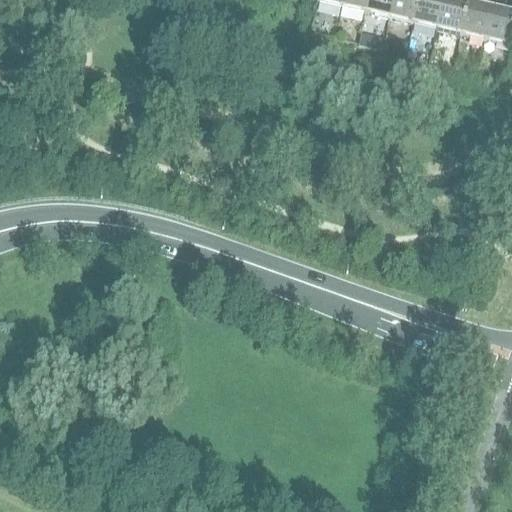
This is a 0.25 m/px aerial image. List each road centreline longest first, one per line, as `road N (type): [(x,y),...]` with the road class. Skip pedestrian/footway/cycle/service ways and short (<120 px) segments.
road 1 (primary): [(0,243),(72,231),(160,245),(511,369)]
road 2 (primary): [(511,341),(179,229),(46,212),(0,221)]
